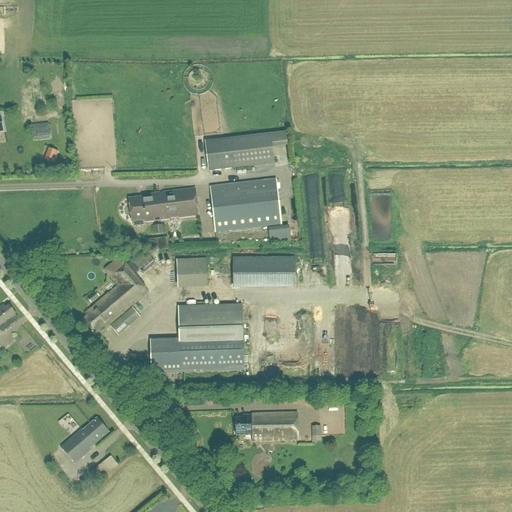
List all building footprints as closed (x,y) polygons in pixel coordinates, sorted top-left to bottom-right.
[(50,139),(50,136),(48,123),(32,125),(34,141),(50,139)] [(205,141),(208,171),(273,164),(270,134),(205,141)] [(210,187),(215,232),(280,225),(275,180),(210,187)] [(144,222),(159,220),(159,221),(170,220),(169,218),(177,217),(177,219),(198,216),(195,189),(161,193),(161,194),(160,194),(160,193),(145,195),(146,197),(128,199),(131,221),(133,221),(134,226),(143,225),(142,220),(144,220),(144,222)] [(145,272),(155,263),(148,256),(139,265),(145,272)] [(153,287),(132,262),(125,265),(118,257),(104,270),(118,286),(86,313),(88,315),(83,319),(94,333),(103,326),(105,328),(153,287)] [(232,259),(232,283),(295,282),(295,258),(232,259)] [(178,260),(179,284),(206,283),(205,259),(178,260)] [(87,299),(91,303),(99,297),(96,292),(87,299)] [(3,305),(0,307),(0,330),(1,332),(18,319),(14,314),(8,305),(5,308),(3,305)] [(150,343),(151,372),(244,370),(242,305),(178,307),(179,341),(150,343)] [(140,317),(131,308),(110,326),(118,336),(140,317)] [(297,440),(297,413),(251,414),(251,417),(235,418),(235,435),(251,434),(252,441),(297,440)] [(91,450),(90,448),(108,432),(96,419),(82,431),(82,429),(61,447),(75,464),(91,450)] [(103,477),(118,466),(110,457),(96,468),(103,477)]
